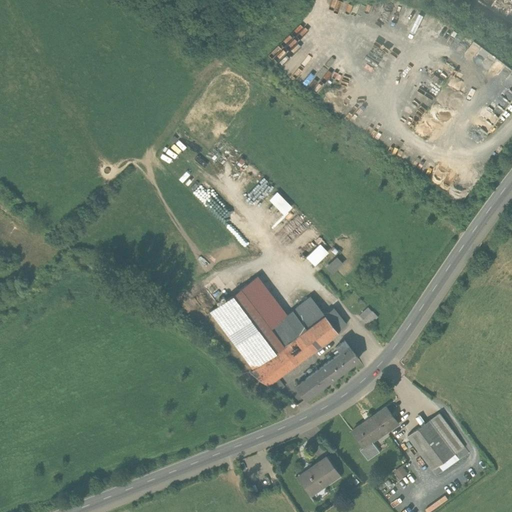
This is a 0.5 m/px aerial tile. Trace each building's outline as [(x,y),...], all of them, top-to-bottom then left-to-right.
[(489,133),(509,101),(499,95),(480,127),(489,133)] [(324,266),(332,273),(343,262),(335,254),(324,266)] [(272,329),(287,318),(258,277),(210,312),(254,372),(286,348),(272,329)] [(286,348),(326,319),(325,317),(312,299),(287,318),(272,329),(286,348)] [(368,305),(358,314),(368,325),(378,316),(368,305)] [(326,319),(337,333),(346,326),(334,310),(325,317),(326,319)] [(269,387),(338,335),(337,333),(326,319),(286,348),(254,372),(251,373),(269,387)] [(306,402),(359,362),(349,349),(296,388),(306,402)] [(398,425),(386,408),(350,434),(363,451),(372,444),(398,425)] [(464,449),(439,415),(407,439),(432,473),(464,449)] [(379,455),(372,444),(363,451),(360,453),(367,463),(379,455)] [(341,476),(326,455),(297,476),(312,497),(341,476)] [(407,477),(401,468),(393,474),(399,483),(407,477)] [(445,494),(424,508),(426,511),(428,511),(448,499),(445,494)]
